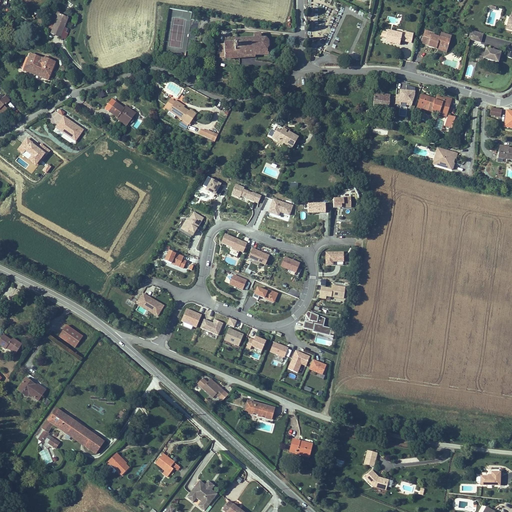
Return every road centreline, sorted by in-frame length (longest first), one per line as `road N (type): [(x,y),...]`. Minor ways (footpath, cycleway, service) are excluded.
road 1 (unclassified): [(157,348),(324,418),(511,452)]
road 2 (residential): [(300,66),(273,89),(230,97),(163,69),(141,70),(69,95),(0,137)]
road 3 (tertiary): [(310,511),(117,338)]
road 4 (residential): [(300,66),(396,71),(498,102),(511,98)]
road 5 (residential): [(308,255),(222,223),(206,241),(197,296)]
road 6 (residential): [(197,296),(260,324),(286,321),(310,293),(308,255)]
road 7 (tertiary): [(117,338),(0,269)]
